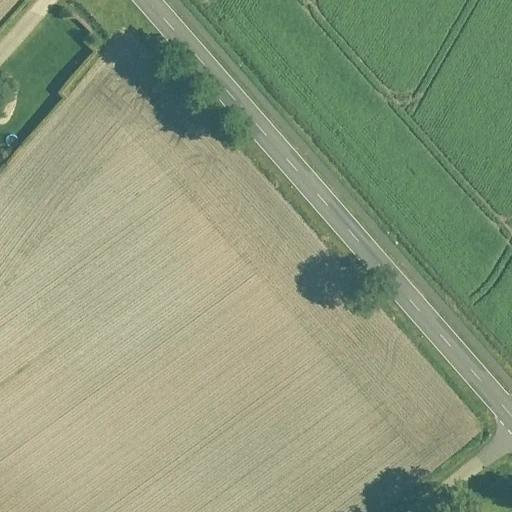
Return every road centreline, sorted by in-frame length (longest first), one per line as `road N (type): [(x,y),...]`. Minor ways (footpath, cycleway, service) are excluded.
road 1 (tertiary): [(149,0),(511,415)]
road 2 (unclassified): [(415,511),(511,436)]
